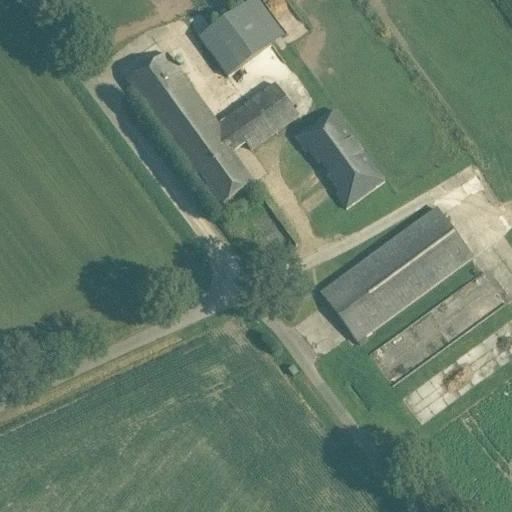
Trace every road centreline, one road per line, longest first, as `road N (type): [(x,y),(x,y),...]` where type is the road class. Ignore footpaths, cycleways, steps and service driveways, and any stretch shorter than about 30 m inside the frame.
road 1 (unclassified): [(240,283),(198,213),(30,0)]
road 2 (unclassified): [(415,511),(240,283)]
road 3 (unclassified): [(0,404),(210,308),(240,283)]
